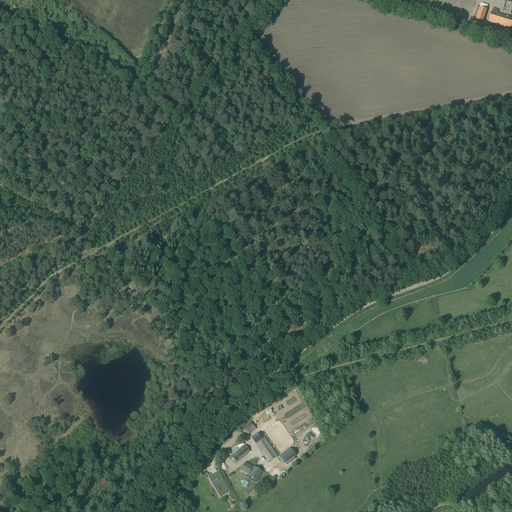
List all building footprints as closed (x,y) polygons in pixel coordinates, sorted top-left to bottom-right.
[(483,22),(487,11),(479,8),(476,19),(483,22)] [(492,12),(489,22),(503,26),(511,28),(511,25),(511,18),(506,17),(506,16),(497,13),(497,11),(492,9),(492,12)] [(247,436),(255,430),(250,423),(241,429),(247,436)] [(256,445),(268,463),(277,456),(262,435),(260,432),(258,434),(251,438),(256,445)] [(249,452),(244,445),(230,457),(235,463),(249,452)] [(289,449),(280,456),(285,463),(295,456),(289,449)] [(250,477),(249,479),(253,482),(255,480),(256,481),(261,473),(254,468),(252,471),(251,470),(252,468),(245,464),(241,470),(248,474),(250,471),(251,472),(249,476),(250,477)] [(222,495),(222,496),(228,493),(219,476),(213,479),(211,476),(208,478),(216,492),(217,492),(217,493),(218,493),(220,496),(222,495)]
